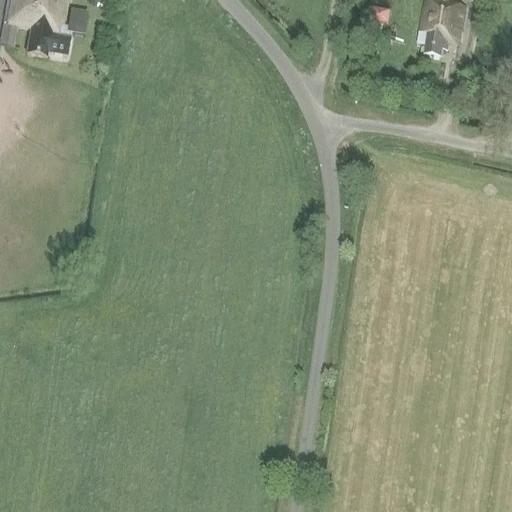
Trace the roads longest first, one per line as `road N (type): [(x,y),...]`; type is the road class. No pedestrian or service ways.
road 1 (unclassified): [(295,511),(334,243),(322,131)]
road 2 (unclassified): [(511,154),(366,126),(322,131)]
road 3 (unclassified): [(227,0),(322,131)]
